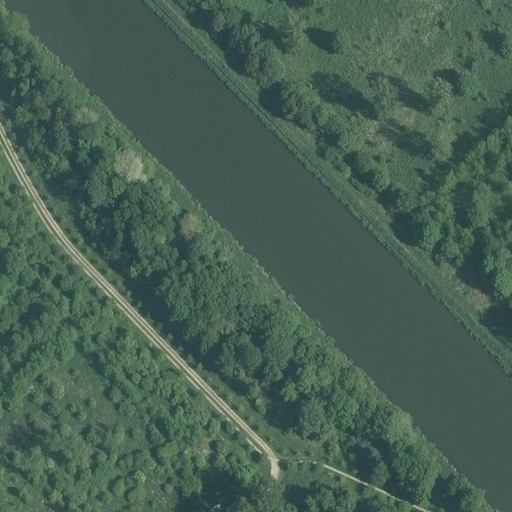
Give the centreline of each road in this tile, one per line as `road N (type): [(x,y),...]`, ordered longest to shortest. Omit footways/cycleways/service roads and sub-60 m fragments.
road 1 (track): [(167,0),(511,352)]
road 2 (track): [(278,461),(62,236),(0,127)]
